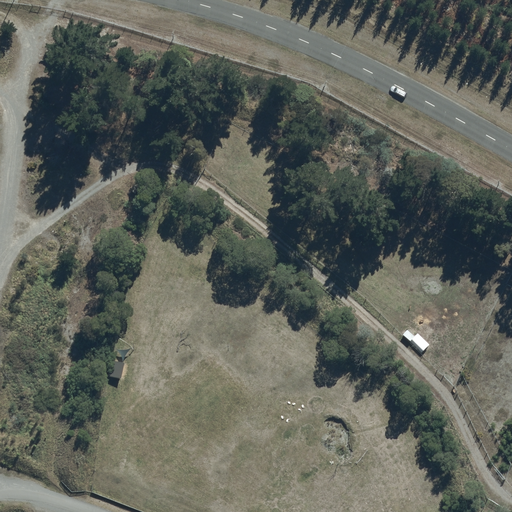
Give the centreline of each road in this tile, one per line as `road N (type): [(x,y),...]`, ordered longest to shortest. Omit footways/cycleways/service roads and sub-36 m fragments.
road 1 (track): [(0,256),(138,163),(184,172),(403,349),(450,401),(493,486),(511,500)]
road 2 (tertiary): [(511,150),(273,28),(179,0)]
road 3 (track): [(0,256),(14,96),(56,0)]
